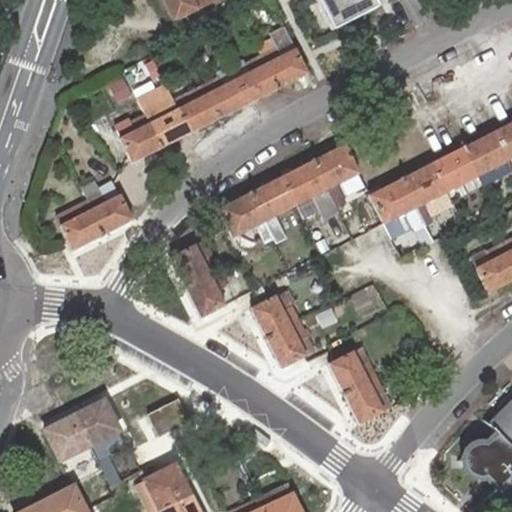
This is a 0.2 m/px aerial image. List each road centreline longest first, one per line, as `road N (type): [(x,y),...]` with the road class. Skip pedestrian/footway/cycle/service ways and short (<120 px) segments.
road 1 (residential): [(99,306),(166,214),(235,153),(296,112),(511,7)]
road 2 (residential): [(376,486),(239,386),(99,306)]
road 3 (residential): [(511,338),(464,378),(376,486)]
road 4 (secondary): [(55,0),(0,160)]
